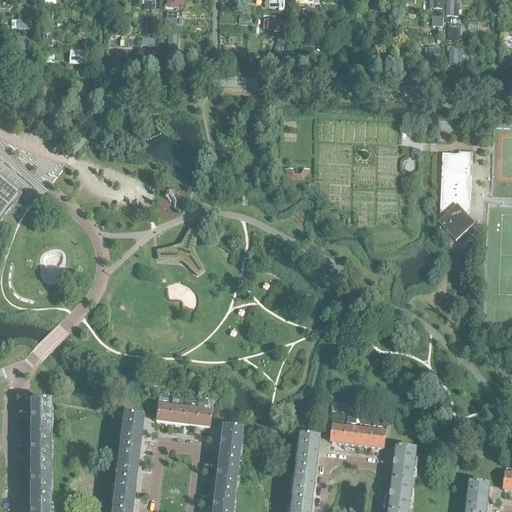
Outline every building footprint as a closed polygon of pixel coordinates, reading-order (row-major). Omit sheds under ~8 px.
[(144,0),(144,11),(156,12),(157,0),(144,0)] [(429,0),(429,10),(441,11),(441,0),(429,0)] [(511,0),(500,0),(500,11),(511,10),(511,0)] [(269,2),(269,9),(278,10),(278,14),(282,14),(283,2),(269,2)] [(447,2),(446,18),(459,18),(460,2),(447,2)] [(314,10),(305,10),(304,20),(314,21),(317,19),(317,13),(314,10)] [(43,13),(43,23),(51,23),(51,14),(43,13)] [(167,13),(166,28),(176,29),(177,14),(167,13)] [(431,19),(431,29),(443,29),(443,20),(431,19)] [(445,22),(445,24),(451,24),(451,26),(448,26),(447,43),(460,43),(460,26),(456,26),(456,21),(451,21),(451,20),(445,20),(445,22)] [(31,21),(17,21),(17,31),(30,31),(31,21)] [(264,21),(263,30),(282,32),(283,22),(264,21)] [(146,22),(145,36),(156,36),(157,22),(146,22)] [(52,32),(43,32),(43,47),(52,47),(52,32)] [(301,36),(300,43),(310,45),(312,37),(301,36)] [(17,39),(17,52),(30,52),(30,39),(17,39)] [(142,40),(142,48),(155,49),(155,44),(158,45),(159,41),(142,40)] [(170,40),(169,55),(177,55),(178,40),(173,40),(170,40)] [(250,40),(250,53),(263,53),(263,40),(250,40)] [(300,48),(300,60),(314,61),(314,49),(300,48)] [(448,48),(447,52),(449,52),(449,67),(463,67),(463,51),(454,51),(454,49),(448,48)] [(428,49),(428,62),(440,62),(440,49),(428,49)] [(70,52),(69,66),(83,67),(84,53),(70,52)] [(44,56),(44,65),(52,65),(52,57),(51,57),(47,56),(44,56)] [(42,84),(42,93),(42,94),(42,104),(50,104),(51,85),(42,84)] [(468,205),(471,205),(473,154),(459,154),(459,156),(443,156),(440,230),(445,231),(456,243),(474,227),(464,216),(467,213),(468,205)] [(290,171),(285,172),(291,181),(303,181),(308,172),(301,172),(300,175),(294,175),(293,171),(290,171)] [(0,223),(21,198),(0,180),(0,223)] [(182,251),(159,254),(160,262),(160,263),(183,260),(197,278),(203,273),(204,273),(190,255),(198,237),(197,237),(190,234),(189,234),(182,251)] [(455,256),(453,261),(460,264),(462,259),(455,256)] [(185,404),(184,411),(183,427),(196,429),(198,411),(197,411),(191,410),(192,405),(195,405),(195,401),(185,400),(185,404)] [(198,411),(196,429),(209,430),(211,414),(204,413),(204,407),(207,408),(208,402),(198,401),(198,407),(197,411),(198,411)] [(49,438),(49,415),(53,415),(53,407),(49,407),(49,406),(30,406),(30,438),(49,438)] [(169,426),(171,409),(158,407),(157,419),(156,424),(169,426)] [(184,411),(171,409),(169,426),(183,427),(184,411)] [(120,451),(139,454),(140,441),(141,441),(142,435),(141,435),(142,421),(123,419),(120,451)] [(345,446),(347,430),(333,428),(333,436),(331,445),(345,446)] [(347,430),(345,446),(358,448),(360,431),(347,430)] [(238,464),(241,441),(244,441),(244,434),(242,433),(241,433),(222,431),(221,444),(220,444),(220,449),(219,461),(238,464)] [(360,431),(358,448),(371,450),(373,433),(360,431)] [(384,451),(386,435),(373,433),(371,450),(384,451)] [(49,438),(30,438),(30,470),(49,470),(49,438)] [(295,470),(314,473),(318,442),(299,440),(295,470)] [(120,451),(116,483),(135,485),(136,472),(137,472),(138,467),(137,467),(139,454),(120,451)] [(419,463),(420,454),(418,454),(398,451),(394,482),(413,484),(416,462),(419,463)] [(234,495),(237,473),(238,464),(219,461),(217,476),(216,476),(216,481),(215,492),(234,495)] [(49,470),(30,470),(30,502),(49,502),(49,470)] [(295,470),(291,501),(310,503),(314,473),(295,470)] [(409,511),(413,484),(394,482),(390,511),(409,511)] [(135,485),(116,483),(112,511),(131,511),(133,504),(134,504),(134,498),(133,498),(135,485)] [(468,511),(487,511),(490,489),(471,487),(468,511)] [(232,511),(234,495),(215,492),(213,507),(212,511),(232,511)] [(291,501),(290,511),(309,511),(310,503),(291,501)] [(48,511),(49,502),(30,502),(29,511),(48,511)]
